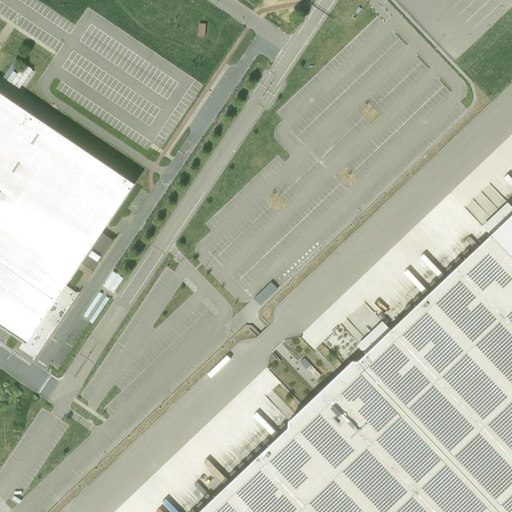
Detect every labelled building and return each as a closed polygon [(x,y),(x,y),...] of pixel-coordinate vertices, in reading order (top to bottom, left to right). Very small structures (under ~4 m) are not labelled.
[(200,34),(207,35),(209,23),(202,22),(200,34)] [(21,87),(29,75),(14,65),(5,77),(21,87)] [(63,290),(81,263),(93,271),(91,273),(92,274),(116,238),(115,238),(113,240),(102,233),(135,185),(0,93),(0,326),(26,344),(24,347),(36,355),(33,359),(34,360),(79,292),(78,292),(75,298),(63,290)] [(511,215),(490,236),(511,259),(511,215)] [(359,361),(358,362),(499,511),(511,511),(511,259),(490,236),(359,361)] [(263,304),(280,288),(274,281),(256,297),(263,304)] [(288,428),(224,489),(246,511),(499,511),(358,362),(355,364),(353,361),(326,387),(327,388),(317,398),(316,397),(289,422),(292,425),(288,428)] [(311,365),(307,369),(316,379),(321,375),(311,365)] [(246,511),(224,489),(199,511),(246,511)]
